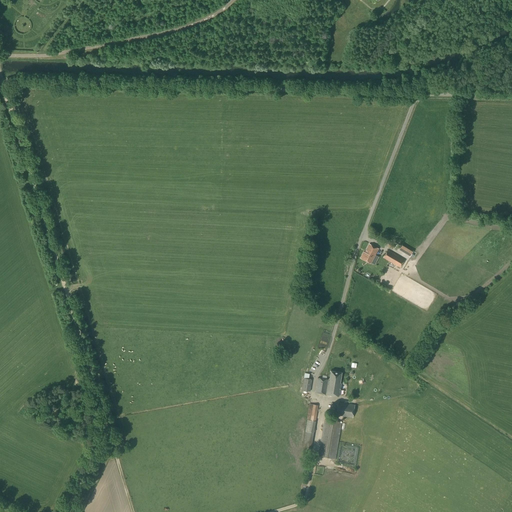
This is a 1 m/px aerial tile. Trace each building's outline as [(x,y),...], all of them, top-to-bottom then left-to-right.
[(371,264),(379,249),(369,244),(365,252),(364,252),(360,258),(371,264)] [(400,267),(404,260),(388,250),(384,258),(400,267)] [(401,368),(397,373),(400,377),(405,371),(401,368)] [(329,378),(329,380),(318,378),(315,392),(339,396),(341,383),(340,383),(342,373),(331,371),(330,378),(329,378)] [(310,391),(312,379),(304,378),(302,390),(310,391)] [(353,418),(355,405),(338,402),(336,415),(353,418)] [(318,405),(309,404),(307,420),(302,450),(311,451),(316,421),(318,405)] [(335,459),(342,422),(325,419),(319,456),(335,459)]
